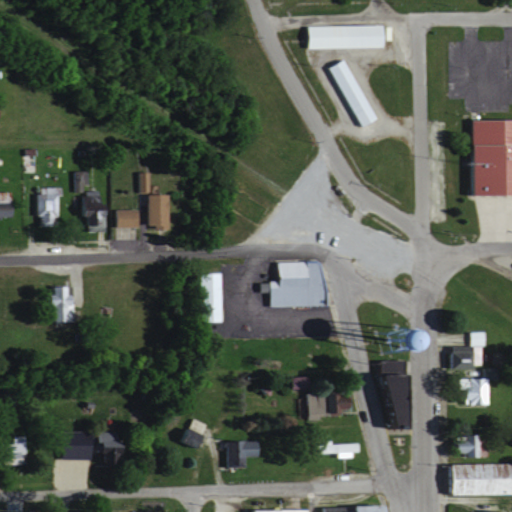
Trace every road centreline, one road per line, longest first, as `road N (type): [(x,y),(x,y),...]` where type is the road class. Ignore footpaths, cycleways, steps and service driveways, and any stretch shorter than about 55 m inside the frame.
road 1 (residential): [(419,315),(322,255),(0,262)]
road 2 (residential): [(383,488),(0,498)]
road 3 (residential): [(418,237),(358,194),(270,47),(251,0)]
road 4 (residential): [(422,511),(418,237)]
road 5 (residential): [(391,511),(322,255)]
road 6 (residential): [(188,493),(191,256)]
road 7 (residential): [(416,18),(418,237)]
road 8 (residential): [(416,18),(257,15)]
road 9 (residential): [(242,253),(326,146)]
